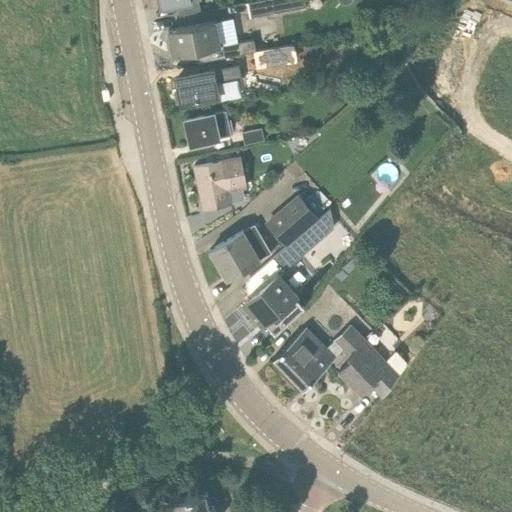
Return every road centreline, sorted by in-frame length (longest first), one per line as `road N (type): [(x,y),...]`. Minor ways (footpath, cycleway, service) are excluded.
road 1 (tertiary): [(330,470),(267,422),(203,333),(167,230),(120,0)]
road 2 (unclassified): [(320,488),(259,464),(169,458),(110,481),(69,511)]
road 3 (residential): [(511,154),(470,121),(467,107),(479,55),(511,31)]
